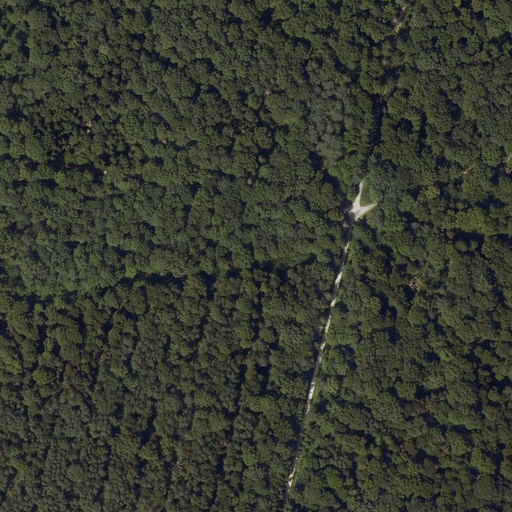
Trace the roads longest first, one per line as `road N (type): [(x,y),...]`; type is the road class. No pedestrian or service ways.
road 1 (track): [(284,511),(404,0)]
road 2 (track): [(28,163),(352,212)]
road 3 (track): [(352,212),(511,157)]
